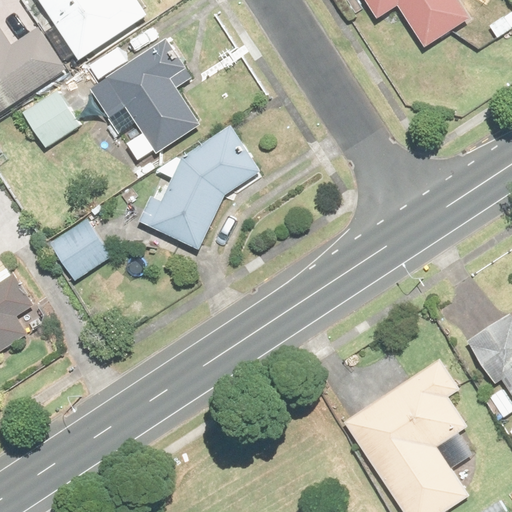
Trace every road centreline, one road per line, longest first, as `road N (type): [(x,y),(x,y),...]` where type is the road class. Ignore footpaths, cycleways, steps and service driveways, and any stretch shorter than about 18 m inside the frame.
road 1 (secondary): [(420,226),(0,500)]
road 2 (residential): [(272,0),(420,226)]
